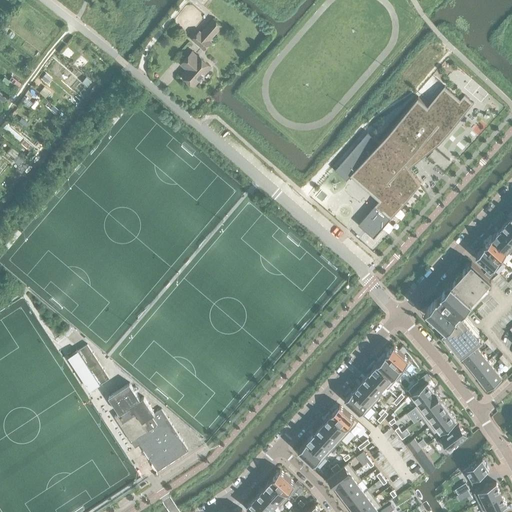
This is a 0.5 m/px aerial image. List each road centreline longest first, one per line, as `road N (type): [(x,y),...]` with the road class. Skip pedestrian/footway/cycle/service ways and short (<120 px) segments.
road 1 (residential): [(366,273),(130,66)]
road 2 (residential): [(280,445),(401,313)]
road 3 (residential): [(401,313),(511,191)]
road 4 (residential): [(480,412),(401,313)]
road 5 (track): [(74,23),(0,118)]
